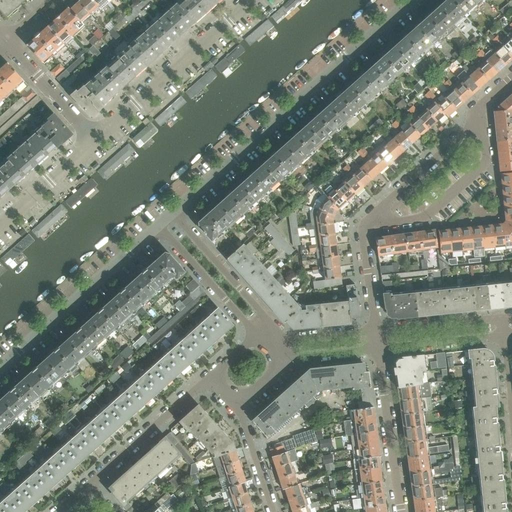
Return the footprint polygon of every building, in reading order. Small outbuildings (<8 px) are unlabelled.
[(21,5),(15,0),(0,0),(0,11),(6,18),(11,13),(16,9),(21,5)] [(101,10),(92,0),(80,0),(78,2),(88,13),(92,10),(97,14),(99,12),(101,14),(103,13),(101,10)] [(109,3),(106,0),(92,0),(101,10),(107,5),(110,9),(113,7),(109,3)] [(180,35),(205,13),(193,0),(181,0),(163,17),(180,35)] [(219,0),(193,0),(205,13),(219,0)] [(287,0),(269,16),(279,27),(287,20),(285,18),(288,16),(290,18),(297,11),(296,9),(305,0),(287,0)] [(476,5),(470,0),(446,0),(438,8),(454,25),(476,5)] [(97,23),(88,14),(88,13),(78,2),(70,10),(84,25),(90,19),(95,24),(97,23)] [(506,13),(511,8),(508,4),(503,9),(506,13)] [(135,17),(141,12),(139,10),(136,7),(132,11),(130,13),(135,17)] [(84,25),(70,10),(68,8),(57,17),(68,28),(65,30),(71,36),(84,25)] [(432,45),(454,25),(438,8),(416,27),(432,45)] [(71,36),(65,30),(68,28),(57,17),(47,27),(63,44),(71,36)] [(180,35),(163,17),(140,37),(157,56),(180,35)] [(274,26),(267,18),(243,40),(249,48),(265,33),(269,38),(277,31),(273,26),(274,26)] [(63,44),(47,27),(37,36),(47,47),(45,49),(51,55),(63,44)] [(410,64),(432,45),(416,27),(394,47),(410,64)] [(119,37),(115,32),(112,29),(108,33),(115,40),(119,37)] [(103,36),(97,30),(93,34),(99,40),(103,36)] [(51,55),(45,49),(47,47),(37,36),(26,45),(42,63),(51,55)] [(92,46),(98,41),(94,36),(88,42),(92,46)] [(157,56),(140,37),(117,57),(134,76),(157,56)] [(511,41),(511,40),(502,47),(511,57),(511,41)] [(246,51),(239,43),(213,66),(220,74),(227,68),(231,73),(247,59),(242,54),(246,51)] [(100,54),(93,46),(88,51),(91,54),(92,56),(94,54),(96,57),(100,54)] [(402,71),(410,64),(394,47),(372,66),(381,76),(388,84),(399,74),(402,71)] [(511,59),(511,57),(502,47),(495,54),(494,55),(505,66),(511,59)] [(505,66),(494,55),(495,54),(491,50),(485,55),(481,51),(478,53),(482,57),(486,62),(497,73),(505,66)] [(134,76),(117,57),(106,68),(100,73),(97,70),(92,75),(95,78),(112,96),(134,76)] [(440,74),(449,65),(445,61),(436,70),(440,74)] [(497,73),(486,62),(478,69),(485,76),(489,81),(497,73)] [(24,82),(7,63),(0,69),(0,76),(7,84),(9,83),(14,89),(17,86),(19,87),(24,82)] [(205,71),(211,65),(209,63),(203,68),(205,71)] [(55,77),(63,70),(64,69),(60,64),(51,72),(55,77)] [(388,84),(381,76),(372,66),(350,86),(366,103),(388,84)] [(480,88),(470,76),(466,72),(462,68),(460,70),(465,76),(460,81),(459,80),(458,80),(472,95),(480,88)] [(217,76),(210,69),(185,93),(191,100),(192,99),(196,103),(206,94),(202,90),(217,76)] [(489,81),(485,76),(478,69),(470,76),(480,88),(489,81)] [(60,83),(69,75),(68,74),(66,71),(65,70),(56,79),(60,83)] [(66,89),(76,79),(72,75),(62,85),(66,89)] [(14,89),(9,83),(7,84),(0,76),(0,97),(2,99),(14,89)] [(112,96),(95,78),(83,87),(78,91),(77,90),(71,95),(89,116),(93,116),(103,106),(102,105),(112,96)] [(449,86),(446,83),(443,79),(441,81),(447,88),(449,86)] [(472,95),(458,80),(450,88),(453,91),(454,91),(464,103),(472,95)] [(435,87),(431,83),(427,87),(431,91),(435,87)] [(366,103),(350,86),(328,106),(344,123),(366,103)] [(27,102),(35,94),(31,89),(22,97),(27,102)] [(435,97),(430,91),(427,94),(430,98),(431,99),(432,100),(435,97)] [(454,91),(453,91),(445,98),(456,110),(464,103),(454,91)] [(511,94),(498,107),(499,112),(511,110),(511,94)] [(32,109),(41,101),(37,96),(28,104),(32,108),(32,109)] [(160,127),(161,126),(164,130),(173,122),(170,118),(187,103),(181,97),(153,119),(160,127)] [(456,110),(445,98),(437,105),(445,114),(447,117),(456,110)] [(445,114),(437,105),(432,100),(431,99),(423,106),(437,121),(445,114)] [(437,121),(423,106),(423,105),(417,111),(413,106),(410,109),(418,118),(428,129),(437,121)] [(344,123),(328,106),(306,126),(322,143),(344,123)] [(511,139),(511,110),(499,112),(494,112),(497,141),(511,139)] [(71,134),(54,114),(41,124),(43,126),(31,137),(47,155),(52,150),(53,150),(56,147),(57,147),(61,143),(61,144),(71,135),(71,134)] [(428,129),(418,118),(410,125),(420,136),(428,129)] [(420,136),(410,125),(404,130),(396,121),(395,123),(398,127),(397,128),(402,132),(412,143),(420,136)] [(160,138),(156,133),(158,131),(149,122),(129,140),(138,148),(140,148),(147,142),(150,146),(160,138)] [(322,143),(306,126),(284,145),(300,162),(322,143)] [(368,137),(370,135),(367,132),(365,134),(360,138),(364,142),(368,137)] [(402,132),(394,139),(404,150),(412,143),(402,132)] [(47,155),(31,137),(7,158),(23,176),(47,155)] [(404,150),(394,139),(386,147),(396,158),(404,150)] [(511,139),(497,141),(500,171),(508,170),(511,169),(511,139)] [(396,158),(386,147),(383,143),(375,151),(388,166),(396,158)] [(136,154),(127,144),(96,171),(106,181),(136,154)] [(300,162),(284,145),(262,165),(278,182),(300,162)] [(368,154),(363,148),(359,151),(365,157),(368,154)] [(388,166),(375,151),(366,159),(369,162),(379,173),(388,166)] [(0,196),(23,176),(7,158),(0,164),(0,196)] [(369,162),(361,169),(371,180),(379,173),(369,162)] [(278,182),(262,165),(240,185),(256,202),(278,182)] [(371,180),(361,169),(358,166),(350,173),(363,188),(371,180)] [(511,172),(501,174),(502,185),(511,183),(511,172)] [(363,188),(350,173),(341,180),(354,195),(363,188)] [(97,186),(90,178),(63,201),(71,210),(87,195),(91,198),(97,192),(94,189),(97,186)] [(354,195),(341,180),(334,187),(347,202),(354,195)] [(511,183),(502,185),(503,196),(511,194),(511,183)] [(256,202),(240,185),(218,204),(234,222),(256,202)] [(339,209),(325,195),(320,189),(317,186),(311,191),(314,194),(318,191),(321,196),(316,200),(313,208),(335,216),(337,211),(339,209)] [(347,202),(334,187),(325,195),(339,209),(347,202)] [(511,194),(503,196),(504,206),(511,205),(511,194)] [(67,211),(61,204),(30,232),(36,239),(38,237),(43,242),(69,219),(64,214),(67,211)] [(234,222),(218,204),(198,223),(199,227),(211,241),(223,231),(234,222)] [(333,221),(335,216),(313,208),(310,216),(311,224),(305,225),(306,227),(333,224),(333,221)] [(281,221),(287,216),(283,211),(277,217),(281,221)] [(503,224),(505,246),(511,245),(511,226),(506,221),(503,224)] [(335,234),(333,224),(306,227),(306,231),(313,230),(314,237),(335,234)] [(492,225),(494,247),(505,246),(503,224),(492,225)] [(481,227),(484,249),(494,247),(492,225),(481,227)] [(470,228),(473,250),(484,249),(481,227),(470,228)] [(460,229),(462,251),(473,250),(470,228),(460,229)] [(249,239),(254,234),(250,229),(245,234),(249,239)] [(451,251),(448,229),(438,230),(440,252),(451,251)] [(449,230),(451,252),(462,251),(460,229),(449,230)] [(437,248),(435,238),(434,230),(405,234),(408,252),(424,250),(437,248)] [(34,241),(28,234),(0,257),(13,271),(27,259),(21,253),(34,241)] [(336,245),(335,234),(314,237),(316,245),(309,246),(309,249),(315,248),(320,247),(336,245)] [(408,252),(405,234),(376,238),(378,256),(393,254),(408,252)] [(262,265),(253,255),(243,245),(236,251),(227,259),(246,280),(262,265)] [(338,256),(336,245),(320,247),(322,258),(338,256)] [(227,259),(236,251),(232,246),(223,254),(227,259),(227,258),(227,259)] [(181,268),(169,254),(164,253),(155,261),(171,278),(172,277),(175,280),(185,272),(181,268)] [(339,267),(338,256),(322,258),(324,269),(339,267)] [(171,278),(155,261),(133,280),(148,297),(171,278)] [(265,301),(281,287),(262,265),(246,280),(265,301)] [(393,273),(392,266),(379,267),(380,274),(393,273)] [(341,278),(339,267),(324,269),(325,281),(329,280),(332,279),(341,278)] [(148,297),(133,280),(111,300),(126,317),(148,297)] [(186,287),(191,293),(198,286),(193,281),(186,287)] [(511,306),(511,282),(501,284),(503,307),(511,306)] [(503,307),(501,284),(471,287),(474,310),(503,307)] [(360,314),(356,291),(355,285),(346,286),(347,296),(350,318),(359,317),(359,314),(360,314)] [(200,293),(202,291),(198,287),(198,286),(191,293),(188,295),(189,296),(193,300),(196,297),(198,295),(200,293)] [(287,321),(300,308),(281,287),(265,301),(284,323),(287,321)] [(474,310),(471,287),(442,290),(445,313),(474,310)] [(445,313),(442,290),(428,291),(415,293),(417,316),(445,313)] [(417,316),(415,293),(392,295),(392,293),(383,294),(385,308),(386,308),(387,313),(393,317),(397,317),(397,318),(417,316)] [(350,318),(347,296),(342,297),(342,302),(320,305),(322,326),(351,323),(350,318)] [(126,317),(111,300),(89,320),(104,337),(115,327),(119,331),(129,321),(126,318),(126,317)] [(203,310),(205,308),(201,304),(197,307),(201,312),(200,312),(204,316),(206,314),(203,310)] [(322,326),(320,305),(306,306),(306,310),(301,311),(301,309),(300,308),(287,321),(293,328),(301,328),(322,326)] [(233,325),(218,308),(207,319),(196,329),(211,345),(216,341),(215,341),(224,333),(233,325)] [(162,325),(168,320),(164,316),(159,320),(160,321),(159,322),(162,325)] [(104,337),(89,320),(67,340),(82,356),(104,337)] [(182,335),(179,332),(174,327),(171,330),(176,335),(177,334),(180,337),(182,335)] [(211,345),(196,329),(174,348),(189,365),(194,361),(193,360),(197,357),(206,349),(206,350),(211,345)] [(146,341),(141,335),(137,339),(142,345),(146,341)] [(82,356),(67,340),(45,359),(60,376),(82,356)] [(162,353),(155,345),(152,347),(154,349),(160,355),(162,353)] [(131,354),(126,348),(120,354),(125,360),(131,354)] [(189,365),(174,348),(152,368),(167,385),(172,380),(171,380),(180,373),(184,369),(189,365)] [(160,355),(154,349),(152,351),(158,357),(160,355)] [(493,359),(492,356),(491,354),(490,352),(487,350),(485,350),(482,349),(469,351),(469,358),(471,357),(472,366),(493,363),(493,359)] [(446,367),(444,353),(436,354),(437,368),(446,367)] [(421,384),(420,378),(423,378),(422,370),(426,370),(425,355),(402,358),(402,359),(398,359),(395,363),(396,367),(395,367),(396,374),(397,374),(399,386),(397,387),(421,384)] [(60,376),(45,359),(23,379),(38,396),(60,376)] [(119,366),(115,361),(110,365),(114,370),(119,366)] [(138,375),(131,367),(127,363),(124,365),(132,374),(133,373),(136,377),(138,375)] [(495,378),(493,363),(472,366),(474,380),(495,378)] [(370,387),(368,371),(364,372),(363,364),(335,367),(337,388),(352,387),(352,389),(361,388),(370,387)] [(140,373),(137,369),(138,369),(134,365),(131,367),(138,375),(140,373)] [(103,379),(111,372),(107,367),(99,374),(103,379)] [(337,388),(335,367),(310,369),(299,379),(313,395),(317,400),(322,396),(322,390),(337,388)] [(167,385),(152,368),(130,388),(145,404),(150,400),(149,400),(162,389),(167,385)] [(496,391),(495,378),(474,380),(475,394),(496,391)] [(38,396),(23,379),(1,399),(16,416),(38,396)] [(313,395),(299,379),(275,400),(289,416),(313,395)] [(423,398),(422,390),(430,389),(430,383),(421,384),(397,387),(398,390),(400,402),(419,399),(423,398)] [(97,395),(104,389),(101,386),(95,392),(97,395)] [(373,407),(370,387),(361,388),(362,401),(358,402),(359,409),(373,407)] [(145,404),(130,388),(108,407),(123,424),(128,420),(127,419),(131,416),(140,408),(140,409),(145,404)] [(498,405),(496,391),(475,394),(477,408),(495,406),(498,406),(498,405)] [(0,429),(16,416),(1,399),(0,399),(0,429)] [(423,426),(421,414),(419,399),(400,402),(403,429),(423,426)] [(289,416),(275,400),(252,421),(258,427),(257,428),(258,428),(266,437),(271,433),(273,435),(279,429),(280,429),(287,423),(285,421),(289,416)] [(61,416),(69,408),(64,403),(56,410),(61,416)] [(199,440),(216,424),(211,419),(211,420),(198,405),(179,422),(188,432),(191,430),(199,440)] [(498,434),(495,406),(477,408),(473,408),(476,437),(498,434)] [(123,424),(108,407),(86,427),(101,444),(105,440),(105,439),(109,436),(118,428),(123,424)] [(377,431),(373,407),(359,409),(353,410),(354,417),(346,418),(347,421),(349,421),(351,435),(377,431)] [(47,428),(55,420),(52,416),(43,424),(47,428)] [(235,450),(233,443),(232,443),(223,433),(220,430),(216,424),(199,440),(211,453),(213,453),(214,457),(235,450)] [(55,435),(60,430),(56,426),(51,431),(55,435)] [(426,448),(423,426),(403,429),(407,457),(427,454),(427,455),(449,451),(448,445),(426,448)] [(101,444),(86,427),(64,446),(79,463),(84,459),(83,459),(87,455),(96,448),(101,444)] [(316,441),(313,430),(306,432),(310,445),(311,445),(317,443),(316,441)] [(380,456),(377,431),(351,435),(353,450),(359,449),(360,459),(378,457),(380,456)] [(310,445),(306,432),(299,434),(303,447),(310,445)] [(195,463),(177,443),(178,443),(170,433),(165,437),(180,455),(190,465),(191,465),(195,463)] [(303,447),(299,434),(293,436),(293,438),(297,449),(303,447)] [(501,463),(498,434),(476,437),(479,465),(501,463)] [(180,455),(165,437),(159,442),(147,453),(142,458),(157,475),(180,455)] [(297,449),(293,438),(287,440),(291,451),(297,449)] [(331,439),(319,440),(320,449),(332,447),(331,439)] [(291,451),(287,440),(281,442),(282,446),(284,453),(286,452),(287,452),(291,451)] [(79,463),(64,446),(42,466),(57,483),(62,479),(61,478),(70,471),(74,467),(74,468),(79,463)] [(272,457),(284,453),(282,446),(270,450),(272,457)] [(239,461),(235,450),(214,457),(216,463),(219,462),(218,461),(221,461),(223,466),(239,461)] [(26,463),(33,456),(28,451),(17,461),(24,469),(28,465),(26,463)] [(197,461),(205,454),(203,451),(195,459),(197,461)] [(295,461),(291,451),(287,452),(286,452),(284,453),(272,457),(275,468),(295,461)] [(430,482),(429,470),(427,456),(427,455),(427,454),(407,457),(412,487),(431,485),(462,480),(460,466),(456,467),(456,469),(449,470),(451,478),(434,481),(430,482)] [(381,480),(378,457),(360,459),(358,459),(361,483),(381,480)] [(157,475),(142,458),(136,462),(137,463),(124,474),(124,473),(119,478),(134,495),(157,475)] [(28,473),(17,461),(14,464),(21,472),(22,472),(25,475),(28,473)] [(242,471),(239,461),(223,466),(226,476),(242,471)] [(298,472),(295,461),(275,468),(279,478),(294,474),(297,473),(298,472)] [(504,491),(501,463),(479,465),(482,493),(504,491)] [(191,465),(190,476),(198,473),(195,464),(191,465)] [(57,483),(42,466),(20,486),(35,503),(40,499),(39,498),(43,495),(52,487),(57,483)] [(245,482),(242,471),(226,476),(229,487),(244,483),(245,482)] [(298,485),(294,474),(279,478),(283,490),(285,489),(298,485)] [(196,476),(190,478),(193,486),(199,485),(196,476)] [(135,511),(127,502),(134,495),(119,478),(113,483),(114,483),(109,488),(112,492),(111,493),(127,511),(135,511)] [(385,505),(383,488),(381,480),(361,483),(365,508),(385,505)] [(247,493),(244,483),(229,487),(219,490),(220,493),(225,492),(228,499),(247,493)] [(308,493),(306,488),(304,489),(304,488),(301,489),(299,484),(298,485),(285,489),(288,499),(308,493)] [(436,511),(442,511),(440,498),(448,496),(447,490),(442,491),(442,488),(431,490),(431,485),(412,487),(415,511),(436,511)] [(35,503),(20,486),(0,503),(0,507),(4,511),(23,511),(26,510),(30,507),(35,503)] [(306,505),(304,499),(309,498),(308,496),(314,495),(313,491),(308,493),(288,499),(292,510),(306,505)] [(505,511),(504,491),(482,493),(484,511),(505,511)] [(250,503),(247,493),(228,499),(223,501),(224,504),(229,502),(231,510),(250,503)] [(152,511),(155,509),(158,507),(169,497),(166,494),(146,511),(145,511),(144,511),(152,511)] [(166,510),(171,505),(167,500),(158,508),(162,511),(164,511),(166,510)] [(253,511),(250,503),(231,510),(225,511),(253,511)]
